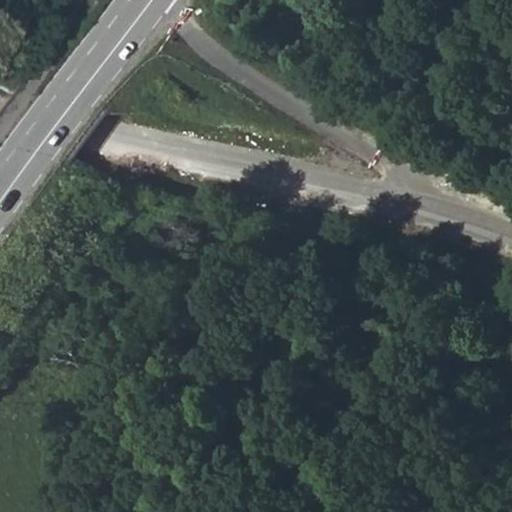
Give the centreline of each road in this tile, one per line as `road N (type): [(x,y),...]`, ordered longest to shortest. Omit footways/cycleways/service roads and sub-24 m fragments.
road 1 (unclassified): [(0,110),(456,214)]
road 2 (unclassified): [(456,214),(153,2)]
road 3 (secondary): [(84,93),(0,202)]
